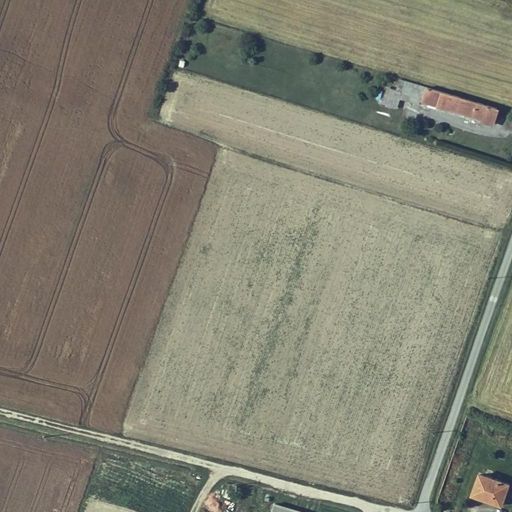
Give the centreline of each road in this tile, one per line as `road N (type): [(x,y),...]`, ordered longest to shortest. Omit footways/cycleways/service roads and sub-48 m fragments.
road 1 (track): [(0,411),(404,511)]
road 2 (unclassified): [(424,511),(421,495),(511,242)]
